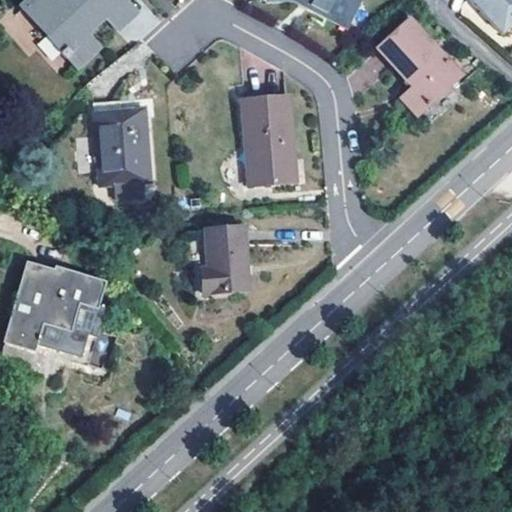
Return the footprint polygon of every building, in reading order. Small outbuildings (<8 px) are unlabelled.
[(30,0),(24,6),(78,65),(98,46),(87,33),(103,19),(115,32),(136,12),(125,0),(30,0)] [(270,0),(270,1),(279,0),(306,0),(313,3),(310,8),(348,28),(362,0),(270,0)] [(511,0),(468,0),(504,37),(511,28),(511,0)] [(409,20),(378,47),(408,82),(413,88),(401,98),(417,117),(461,78),(409,20)] [(284,97),(242,100),(247,162),(244,163),(246,187),(295,183),(293,158),(290,158),(284,97)] [(144,110),(95,114),(100,186),(114,185),(115,198),(141,196),(141,183),(149,182),(144,110)] [(209,233),(211,272),(205,272),(207,296),(251,292),(249,269),(246,229),(209,233)] [(5,342),(34,351),(43,323),(72,332),(95,339),(104,310),(100,309),(107,284),(58,269),(57,274),(29,265),(5,342)] [(43,323),(34,351),(63,360),(72,332),(43,323)]
